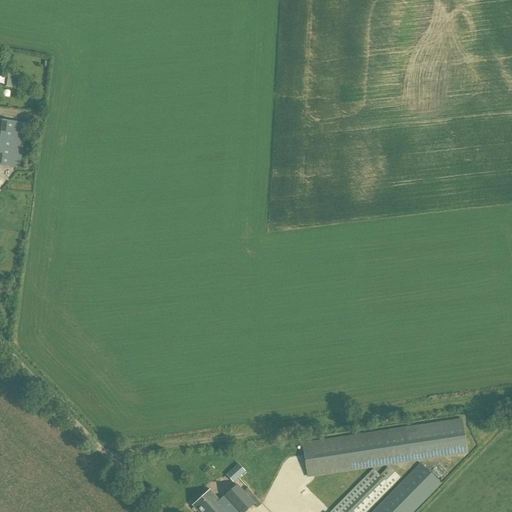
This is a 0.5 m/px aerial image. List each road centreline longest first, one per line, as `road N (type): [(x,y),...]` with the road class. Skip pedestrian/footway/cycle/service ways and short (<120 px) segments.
road 1 (track): [(511,393),(112,451)]
road 2 (unclassified): [(170,511),(0,333)]
